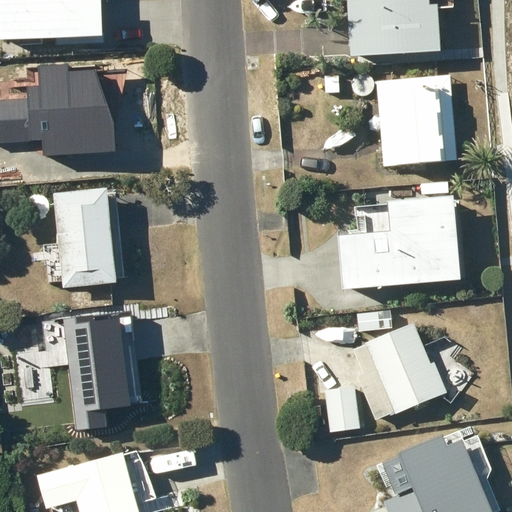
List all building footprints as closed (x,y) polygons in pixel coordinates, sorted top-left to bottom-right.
[(0,0),(0,40),(53,40),(94,40),(94,3),(89,3),(86,3),(85,0),(0,0)] [(347,0),(350,49),(440,44),(437,0),(347,0)] [(37,61),(37,64),(14,65),(15,89),(23,89),(23,95),(6,96),(5,92),(0,91),(0,143),(38,141),(39,154),(116,148),(114,120),(107,121),(106,108),(113,107),(109,59),(68,62),(68,59),(37,61)] [(324,70),(325,89),(338,89),(338,70),(324,70)] [(457,156),(449,71),(376,79),(384,163),(457,156)] [(58,239),(43,241),(44,260),(60,259),(62,283),(115,278),(107,183),(53,188),(58,239)] [(397,223),(351,228),(357,280),(399,276),(400,280),(449,275),(441,201),(395,206),(397,223)] [(325,260),(329,303),(355,301),(351,257),(325,260)] [(125,310),(65,317),(74,408),(135,402),(125,310)] [(369,351),(356,356),(378,415),(445,390),(433,358),(427,360),(412,320),(364,338),(369,351)] [(325,388),(329,428),(358,426),(355,385),(325,388)] [(366,460),(379,496),(398,489),(406,511),(461,511),(435,442),(396,456),(394,450),(366,460)] [(138,511),(122,448),(37,470),(46,505),(77,497),(80,511),(138,511)]
